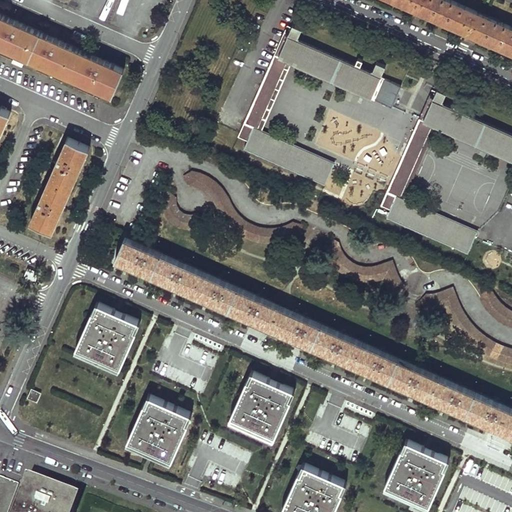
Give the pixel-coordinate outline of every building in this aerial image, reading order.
[(511,26),(451,0),(394,0),(511,51),(511,26)] [(117,94),(128,67),(0,11),(0,42),(14,48),(52,65),(97,85),(117,94)] [(291,63),(391,107),(401,85),(381,76),(385,65),(376,61),(371,72),(297,39),(302,28),(293,24),(291,27),(286,25),(238,136),(247,140),(243,148),(325,184),(334,162),(261,131),(291,63)] [(436,91),(431,89),(380,205),(389,209),(386,217),(467,252),(477,231),(404,198),(436,126),(511,159),(511,134),(441,103),(446,92),(437,88),(436,91)] [(190,101),(168,91),(160,111),(166,113),(165,116),(181,123),(190,101)] [(0,140),(9,120),(7,120),(10,111),(0,106),(0,140)] [(56,223),(57,223),(67,203),(65,202),(77,175),(79,176),(88,156),(86,155),(90,146),(68,136),(30,221),(53,231),(56,223)] [(300,234),(302,224),(293,221),(287,224),(274,227),(260,226),(247,221),(238,213),(231,203),(222,189),(216,182),(208,176),(200,172),(191,170),(182,175),(188,185),(197,188),(205,193),(214,204),(222,219),(234,230),(248,239),(266,242),(285,241),(300,234)] [(497,214),(511,219),(511,181),(497,214)] [(176,196),(167,189),(159,197),(161,207),(167,219),(178,227),(191,230),(200,229),(206,219),(197,212),(191,214),(184,213),(179,209),(176,203),(176,196)] [(282,332),(292,310),(125,236),(115,258),(282,332)] [(403,295),(404,285),(400,279),(391,259),(379,264),(364,266),(352,261),(342,252),(338,240),(329,236),(324,246),(330,261),(345,275),(362,281),(373,281),(383,279),(387,288),(393,294),(403,295)] [(511,347),(504,345),(492,340),(482,333),(473,324),(464,312),(458,300),(452,286),(438,291),(433,293),(425,293),(418,301),(426,308),(435,308),(443,306),(450,320),(460,335),(472,346),(484,354),(498,360),(511,362),(511,347)] [(511,308),(504,304),(492,290),(482,288),(479,298),(488,310),(501,323),(511,326),(511,308)] [(96,301),(75,349),(119,368),(139,321),(96,301)] [(511,433),(511,407),(292,310),(282,332),(511,433)] [(251,370),(230,418),(273,437),(294,390),(251,370)] [(31,388),(27,397),(36,401),(40,392),(31,388)] [(148,394),(127,442),(171,461),(191,413),(148,394)] [(405,439),(384,487),(427,505),(448,458),(405,439)] [(303,462),(281,510),(285,511),(332,511),(346,482),(303,462)] [(0,511),(8,511),(17,486),(0,479),(0,511)] [(27,487),(17,511),(71,511),(74,505),(27,487)]
